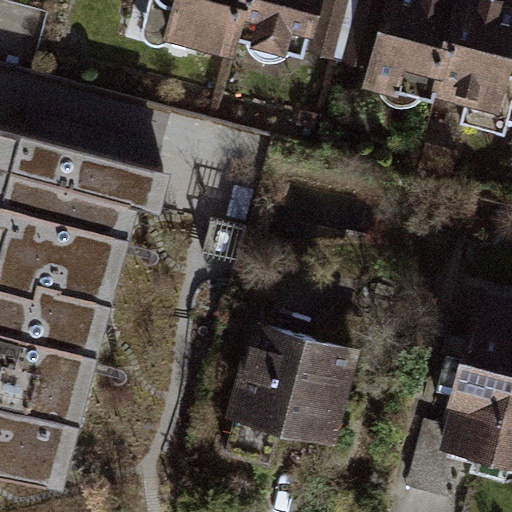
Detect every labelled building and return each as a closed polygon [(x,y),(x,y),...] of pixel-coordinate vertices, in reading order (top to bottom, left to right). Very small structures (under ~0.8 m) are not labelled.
[(244,0),(172,0),(161,41),(226,60),(234,38),(244,0)] [(244,0),(234,38),(300,55),(314,0),(244,0)] [(454,0),(386,0),(360,92),(422,111),(428,93),(454,0)] [(511,0),(454,0),(428,93),(494,111),(511,47),(511,0)] [(135,164),(11,133),(0,177),(0,470),(53,484),(135,164)] [(344,341),(254,318),(227,423),(317,446),(344,341)] [(511,330),(498,327),(462,449),(511,463),(511,330)]
